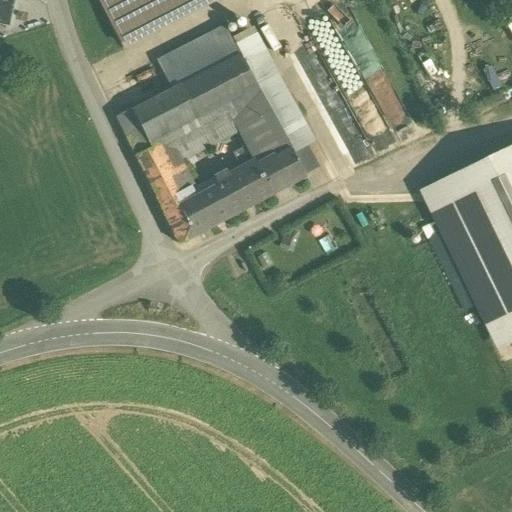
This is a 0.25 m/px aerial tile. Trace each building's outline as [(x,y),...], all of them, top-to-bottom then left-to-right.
[(0,0),(0,24),(7,26),(12,0),(0,0)] [(103,0),(98,3),(120,45),(207,0),(103,0)] [(231,41),(224,28),(157,63),(172,90),(179,87),(224,64),(239,56),(231,41)] [(315,142),(253,30),(231,41),(239,56),(240,55),(256,87),(292,150),(290,151),(293,155),(315,142)] [(256,87),(240,55),(239,56),(224,64),(240,96),(256,87)] [(303,58),(296,61),(351,168),(372,157),(334,81),(317,90),(311,78),(313,77),(303,58)] [(224,64),(179,87),(197,121),(201,119),(238,97),(240,96),(224,64)] [(370,81),(370,145),(390,145),(390,123),(399,123),(398,81),(370,81)] [(172,90),(131,111),(148,144),(189,124),(197,121),(179,87),(172,90)] [(292,150),(256,87),(240,96),(238,97),(253,125),(271,157),(272,159),(290,151),(292,150)] [(238,97),(201,119),(197,121),(189,124),(148,144),(151,149),(155,146),(178,193),(183,206),(197,198),(188,180),(192,178),(184,161),(253,125),(238,97)] [(131,111),(117,119),(135,156),(151,149),(148,144),(131,111)] [(178,193),(155,146),(151,149),(135,156),(179,244),(198,234),(183,206),(178,193)] [(511,149),(432,189),(507,343),(511,340),(511,149)] [(290,151),(272,159),(287,186),(305,177),(293,155),(290,151)] [(271,157),(256,164),(272,194),(287,186),(272,159),(271,157)] [(197,198),(183,206),(198,234),(272,194),(256,164),(255,162),(229,176),(226,172),(214,178),(219,187),(197,198)] [(413,231),(414,230),(413,228),(412,226),(411,225),(409,225),(407,225),(405,226),(404,228),(404,230),(404,232),(405,233),(407,234),(409,235),(411,234),(412,233),(413,231)] [(419,243),(419,241),(419,239),(418,237),(416,236),(414,236),(412,236),(411,237),(410,239),(409,241),(410,243),(411,244),(412,245),(414,246),(416,245),(418,244),(419,243)]
